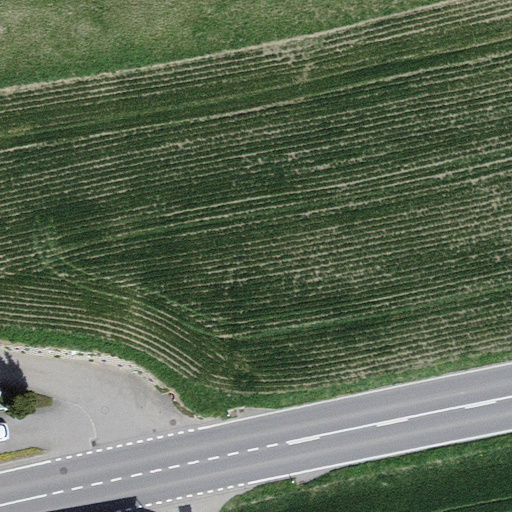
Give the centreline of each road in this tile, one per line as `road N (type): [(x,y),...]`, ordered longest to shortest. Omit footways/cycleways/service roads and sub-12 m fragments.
road 1 (secondary): [(511,394),(0,504)]
road 2 (track): [(0,366),(125,401),(150,438),(169,511)]
